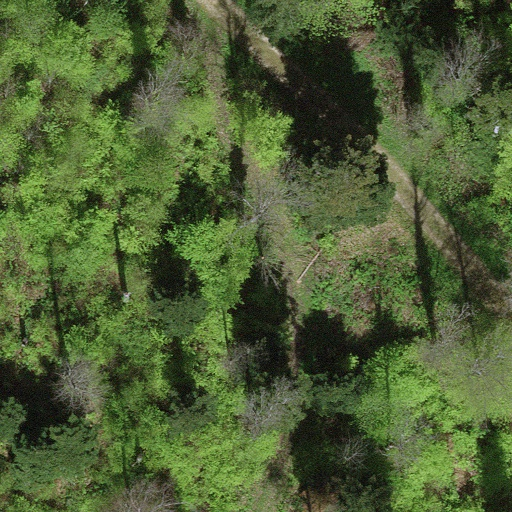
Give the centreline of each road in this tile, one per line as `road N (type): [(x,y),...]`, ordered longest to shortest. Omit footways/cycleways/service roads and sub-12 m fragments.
road 1 (track): [(279,511),(301,425),(306,301),(191,0)]
road 2 (track): [(511,310),(364,140),(212,0)]
